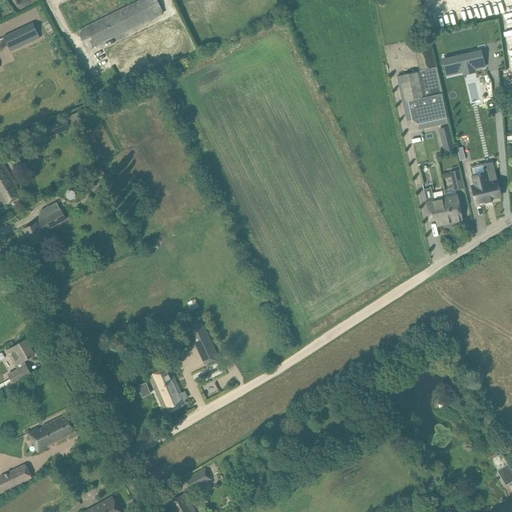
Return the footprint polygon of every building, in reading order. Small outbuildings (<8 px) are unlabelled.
[(156,0),(141,0),(87,27),(78,31),(88,50),(163,13),(156,0)] [(26,40),(21,29),(3,37),(6,43),(17,38),(19,44),(26,40)] [(481,51),(443,59),(446,76),(463,72),(463,69),(473,67),(474,70),(485,67),(481,51)] [(418,124),(418,130),(449,123),(445,107),(442,93),(436,68),(397,76),(407,121),(413,120),(418,124)] [(67,119),(65,120),(47,127),(51,136),(82,123),(78,112),(66,117),(67,119)] [(444,153),(455,150),(450,126),(439,128),(444,153)] [(1,161),(0,161),(0,198),(5,206),(22,196),(1,161)] [(452,172),(456,189),(464,187),(460,171),(452,172)] [(475,185),(472,186),(476,203),(485,201),(485,203),(492,201),(491,198),(501,196),(500,190),(500,187),(499,187),(497,181),(488,183),(486,173),(480,174),(480,173),(477,174),(478,175),(472,176),(475,185)] [(452,223),(449,208),(447,208),(445,198),(434,200),(432,188),(424,189),(429,217),(435,216),(437,226),(452,223)] [(458,195),(445,198),(447,208),(449,208),(452,223),(463,221),(458,195)] [(35,223),(33,224),(24,230),(28,236),(33,245),(44,238),(39,230),(45,227),(47,230),(67,220),(61,210),(56,202),(47,207),(52,215),(36,224),(35,223)] [(511,238),(498,247),(511,268),(511,266),(511,238)] [(511,268),(498,247),(484,256),(488,263),(480,268),(492,288),(501,283),(496,276),(511,268)] [(189,329),(206,364),(218,358),(201,324),(189,329)] [(8,374),(10,379),(0,384),(0,388),(1,390),(31,374),(23,361),(34,355),(26,340),(15,347),(16,348),(8,352),(11,358),(13,357),(17,364),(17,365),(16,366),(17,368),(8,374)] [(154,389),(165,414),(187,404),(170,367),(148,377),(152,384),(156,382),(159,387),(154,389)] [(67,414),(58,418),(28,433),(35,446),(38,444),(41,450),(76,432),(67,414)] [(508,484),(511,490),(511,499),(491,511),(490,511),(511,511),(511,470),(502,453),(491,460),(497,470),(505,485),(508,484)] [(0,479),(0,493),(0,494),(32,479),(25,465),(0,476),(0,479)] [(186,478),(192,490),(211,479),(205,468),(186,478)] [(465,489),(449,496),(453,503),(468,497),(465,489)] [(170,509),(171,511),(195,511),(186,493),(167,502),(168,504),(169,504),(171,508),(170,509)] [(121,511),(112,497),(101,503),(104,511),(121,511)] [(77,507),(72,498),(65,502),(70,511),(77,507)] [(104,511),(101,503),(85,511),(104,511)]
